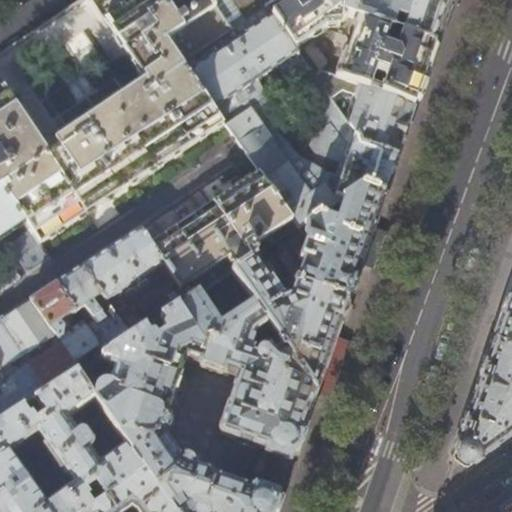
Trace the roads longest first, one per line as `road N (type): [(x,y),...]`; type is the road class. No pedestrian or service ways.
road 1 (secondary): [(355,511),(511,49)]
road 2 (residential): [(181,187),(0,304)]
